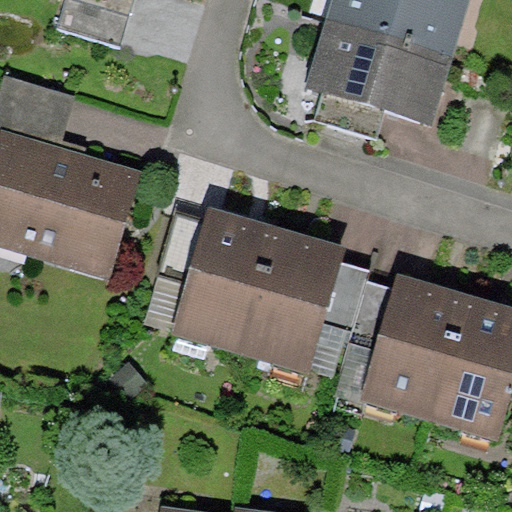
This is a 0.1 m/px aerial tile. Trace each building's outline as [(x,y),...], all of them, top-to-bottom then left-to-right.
[(161,0),(67,0),(152,29),(161,0)] [(342,0),(335,25),(445,62),(465,0),(342,0)] [(445,62),(335,25),(312,91),(422,128),(445,62)] [(71,96),(10,79),(0,113),(0,132),(56,148),(71,96)] [(140,180),(2,141),(0,146),(0,228),(27,236),(23,248),(80,265),(88,237),(121,246),(140,180)] [(175,334),(243,353),(276,238),(208,219),(175,334)] [(338,255),(276,238),(243,353),(305,371),(338,255)] [(367,396),(434,415),(467,299),(399,280),(367,396)] [(511,376),(511,312),(467,299),(434,415),(496,433),(511,376)]
